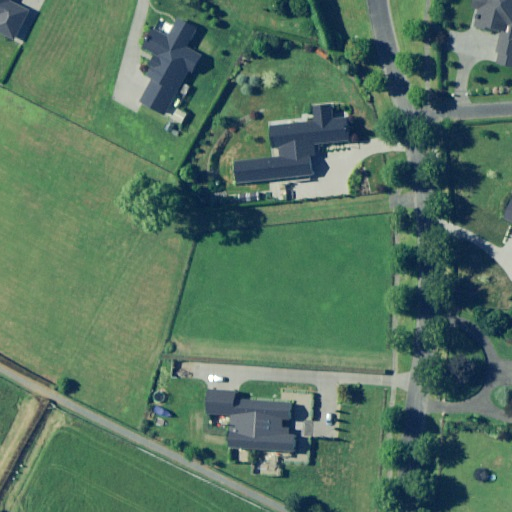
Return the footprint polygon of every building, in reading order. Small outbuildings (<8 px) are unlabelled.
[(0,0),(0,31),(15,39),(29,8),(12,0),(11,0),(0,0)] [(511,0),(476,0),(474,7),(481,9),(476,27),(502,33),(495,65),(511,68),(511,0)] [(139,102),(163,114),(187,70),(192,72),(201,54),(187,46),(196,29),(177,19),(167,38),(151,29),(142,47),(154,53),(144,71),(153,76),(139,102)] [(234,162),(236,184),(312,176),(310,156),(315,155),(314,144),(359,139),(357,117),(334,120),(332,104),(312,106),(314,122),(270,127),(273,158),(234,162)] [(511,199),(503,218),(511,222),(511,199)] [(236,392),(205,390),(204,414),(232,416),(230,448),(295,452),(296,436),(283,435),(284,420),(292,420),(294,402),(236,398),(236,392)]
